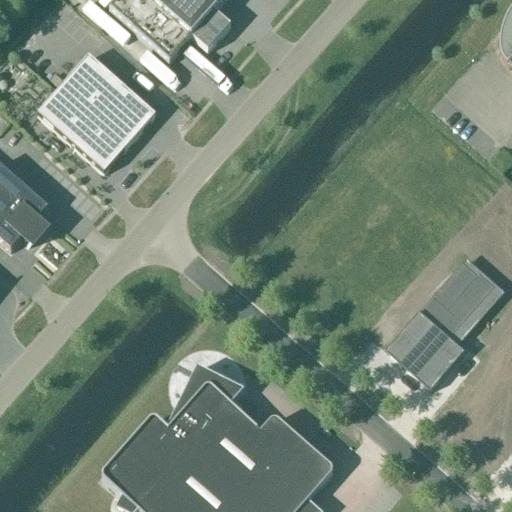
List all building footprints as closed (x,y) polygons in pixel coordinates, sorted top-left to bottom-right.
[(229,0),(123,0),(109,16),(169,69),(191,44),(207,58),(230,32),(214,18),(229,0)] [(511,12),(510,15),(504,28),(500,41),(499,49),(499,58),(502,65),(506,71),(511,74),(511,12)] [(155,122),(88,63),(38,120),(104,180),(155,122)] [(50,215),(25,192),(0,168),(0,245),(12,256),(22,244),(30,251),(46,233),(39,227),(50,215)] [(418,320),(386,356),(431,396),(463,359),(448,345),(493,294),(478,281),(476,282),(462,270),(417,320),(418,320)] [(153,425),(100,486),(122,505),(118,511),(311,511),(306,508),(333,477),(273,424),(260,439),(229,412),(242,398),(197,376),(167,437),(153,425)]
